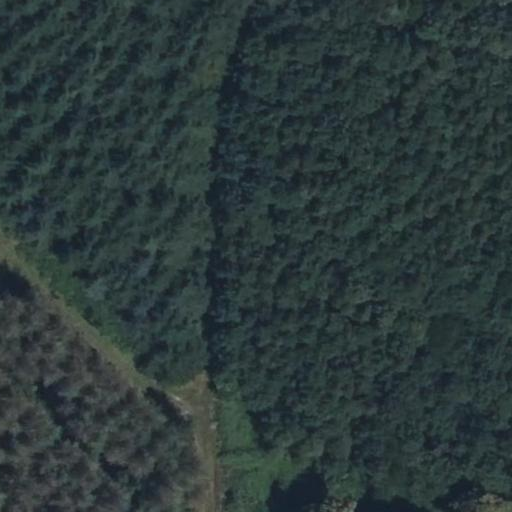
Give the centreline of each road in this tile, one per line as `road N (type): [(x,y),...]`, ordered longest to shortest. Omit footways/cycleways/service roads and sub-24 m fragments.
road 1 (track): [(198,511),(189,425),(210,113),(242,0)]
road 2 (track): [(189,425),(0,242)]
